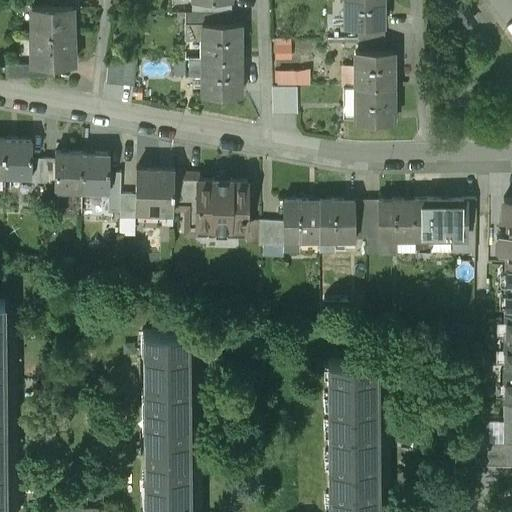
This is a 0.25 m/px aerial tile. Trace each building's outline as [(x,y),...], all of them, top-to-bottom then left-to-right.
[(384,0),(342,0),(343,2),(342,23),(359,24),(383,24),(385,24),(384,0)] [(53,3),(32,4),(33,31),(72,30),(71,3),(71,2),(53,3)] [(200,8),(185,8),(185,21),(186,21),(202,21),(202,20),(230,20),(230,8),(200,8)] [(230,20),(202,20),(202,21),(186,21),(186,39),(202,39),(202,35),(207,35),(207,49),(202,49),(202,55),(240,55),(240,20),(230,20)] [(383,24),(359,24),(358,35),(382,35),(383,24)] [(33,31),(31,31),(32,60),(32,61),(52,61),(73,60),(72,30),(33,31)] [(202,35),(202,39),(186,39),(186,55),(188,55),(202,55),(202,49),(207,49),(207,35),(202,35)] [(382,35),(358,35),(358,48),(383,48),(383,35),(382,35)] [(358,48),(353,47),(353,84),(392,83),(393,48),(383,48),(358,48)] [(202,55),(188,55),(188,71),(207,71),(207,84),(202,84),(203,91),(240,90),(240,55),(202,55)] [(135,56),(108,56),(106,80),(134,81),(135,56)] [(52,61),(32,61),(32,60),(5,61),(6,74),(52,73),(52,61)] [(297,83),(272,83),(273,107),(297,107),(297,83)] [(392,83),(353,84),(342,84),(343,112),(355,112),(355,118),(392,118),(392,83)] [(32,136),(5,135),(4,173),(31,174),(31,155),(32,136)] [(83,149),(56,149),(55,180),(55,187),(81,187),(83,149)] [(109,150),(83,149),(81,187),(108,188),(108,169),(109,150)] [(44,155),(31,155),(31,174),(31,179),(43,180),(44,155)] [(56,156),(44,155),(43,180),(55,180),(56,156)] [(174,167),(136,166),(135,189),(135,190),(134,203),(173,205),(174,170),(174,167)] [(121,169),(108,169),(108,188),(108,194),(120,194),(120,189),(121,169)] [(198,171),(174,170),(173,205),(196,206),(197,176),(198,176),(198,171)] [(232,176),(211,175),(211,177),(198,176),(197,176),(196,206),(195,232),(245,233),(247,177),(232,177),(232,176)] [(135,189),(120,189),(120,194),(120,203),(134,203),(135,190),(135,189)] [(463,195),(414,196),(414,233),(414,246),(431,246),(430,228),(444,228),(444,233),(449,233),(463,233),(463,224),(467,223),(467,219),(467,205),(464,205),(463,205),(463,195)] [(476,219),(475,195),(464,195),(464,205),(467,205),(467,219),(476,219)] [(319,196),(283,196),(284,217),(284,234),(273,234),(273,241),(283,241),(283,247),(299,246),(299,229),(313,229),(313,233),(319,233),(319,196)] [(354,196),(319,196),(319,233),(335,233),(335,229),(349,229),(349,233),(354,233),(354,197),(354,196)] [(414,196),(379,196),(379,197),(380,249),(396,248),(396,229),(409,229),(409,233),(414,233),(414,196)] [(511,196),(504,196),(503,212),(507,212),(511,212),(511,196)] [(367,197),(354,197),(354,233),(367,233),(367,197)] [(379,197),(367,197),(367,233),(367,249),(380,249),(379,197)] [(259,216),(247,215),(246,239),(258,240),(259,217),(259,216)] [(284,217),(259,217),(258,240),(258,241),(273,241),(273,234),(284,234),(284,217)] [(467,219),(467,223),(463,224),(463,233),(449,233),(449,245),(474,245),(476,219),(467,219)] [(191,262),(179,256),(172,270),(185,276),(191,262)] [(189,511),(187,328),(144,328),(145,511),(189,511)] [(377,511),(376,358),(328,359),(328,511),(377,511)] [(511,397),(504,397),(503,441),(511,441),(511,397)] [(487,441),(458,440),(454,465),(487,464),(487,441)] [(511,441),(503,441),(487,441),(487,464),(511,463),(511,441)]
